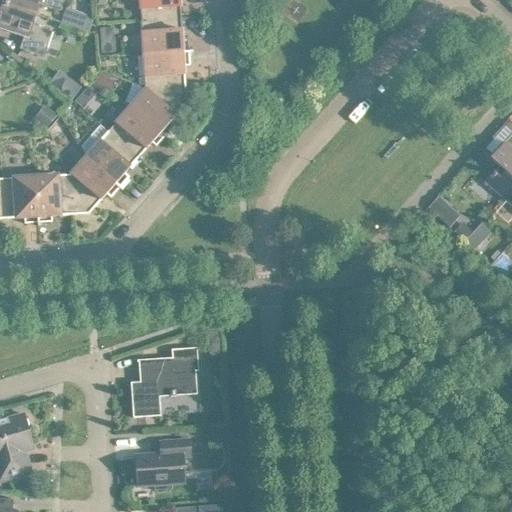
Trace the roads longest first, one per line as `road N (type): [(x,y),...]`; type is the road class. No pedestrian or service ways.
road 1 (residential): [(284,511),(269,299),(269,213),(281,174),(448,0)]
road 2 (residential): [(224,0),(231,117),(224,137),(101,267),(0,272)]
road 3 (residential): [(111,511),(105,383),(89,371),(0,392)]
